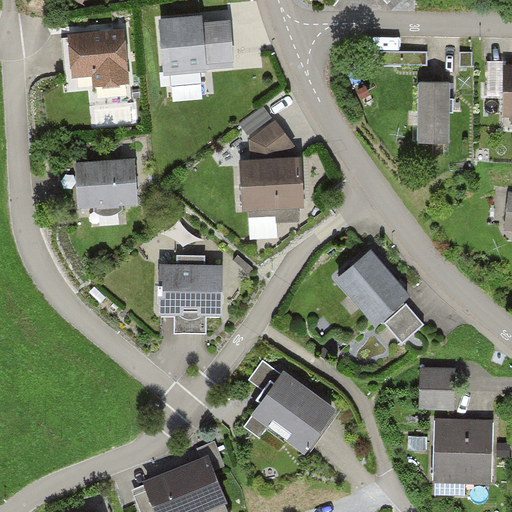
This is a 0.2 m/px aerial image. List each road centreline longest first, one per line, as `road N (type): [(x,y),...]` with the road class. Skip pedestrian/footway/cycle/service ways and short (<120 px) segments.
road 1 (residential): [(190,411),(73,311),(40,268),(24,217),(9,0)]
road 2 (residential): [(190,411),(299,255),(378,194)]
road 3 (residential): [(291,33),(347,23),(511,25)]
road 4 (residential): [(13,511),(63,482),(165,441),(190,411)]
road 5 (residential): [(511,334),(431,261),(378,194)]
road 6 (residential): [(378,194),(312,85),(291,33)]
